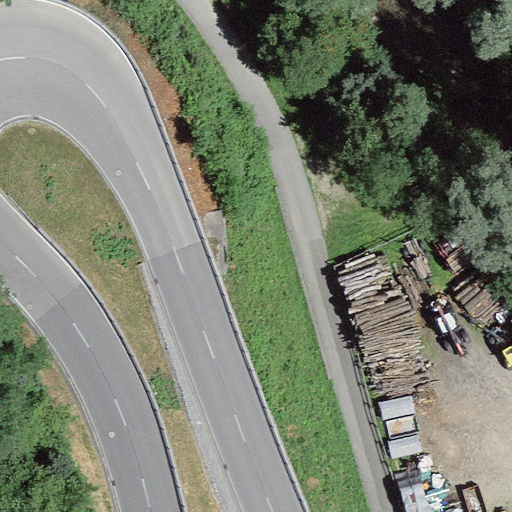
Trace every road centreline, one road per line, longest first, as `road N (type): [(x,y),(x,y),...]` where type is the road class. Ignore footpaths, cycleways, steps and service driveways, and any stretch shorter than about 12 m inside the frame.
road 1 (tertiary): [(272,511),(116,129),(73,76),(46,61),(0,60)]
road 2 (unclassified): [(380,511),(250,91),(192,0)]
road 3 (tertiary): [(0,250),(76,328),(125,433),(147,511)]
